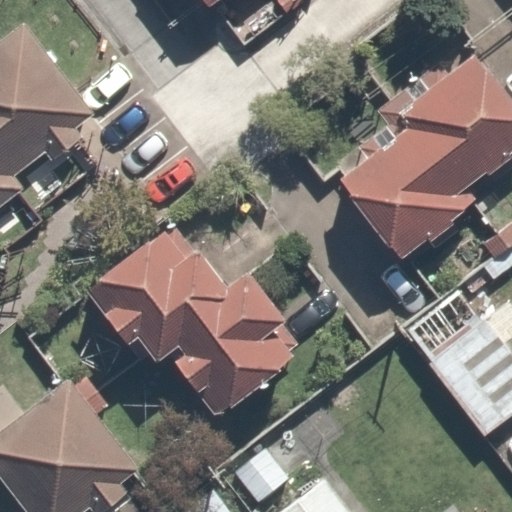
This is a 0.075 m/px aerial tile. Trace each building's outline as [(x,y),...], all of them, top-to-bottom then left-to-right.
[(0,182),(95,105),(14,6),(0,17),(0,182)] [(511,94),(456,21),(367,89),(382,109),(324,153),(396,248),(470,192),(455,172),(511,128),(511,94)] [(161,346),(209,405),(284,343),(165,198),(72,274),(143,361),(161,346)] [(511,331),(463,268),(397,318),(479,426),(511,401),(511,331)] [(64,511),(140,448),(67,362),(0,419),(0,495),(14,511),(64,511)] [(346,511),(310,463),(252,506),(256,511),(346,511)] [(230,511),(200,473),(166,500),(174,511),(230,511)]
